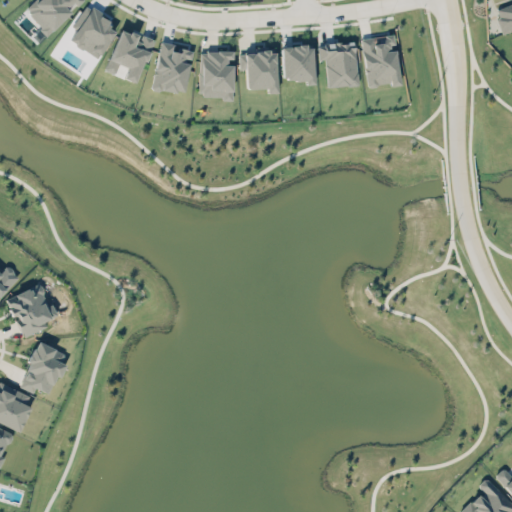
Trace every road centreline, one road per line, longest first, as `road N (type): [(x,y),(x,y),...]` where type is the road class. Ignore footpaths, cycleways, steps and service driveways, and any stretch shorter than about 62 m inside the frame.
road 1 (tertiary): [(442,0),(462,210),(511,323)]
road 2 (residential): [(401,0),(216,19),(137,0)]
